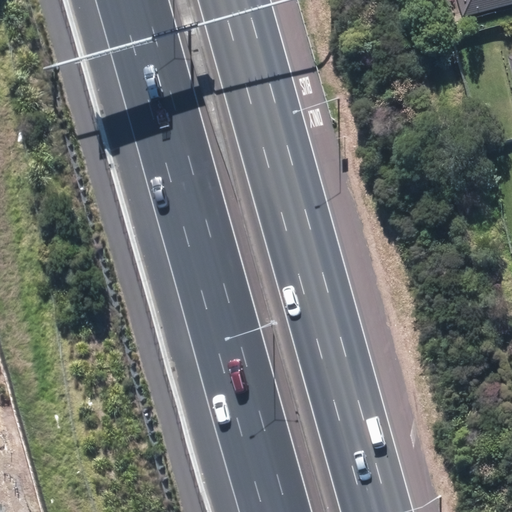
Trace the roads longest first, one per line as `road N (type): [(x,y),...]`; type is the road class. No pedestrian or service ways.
road 1 (motorway): [(219,0),(365,511)]
road 2 (motorway): [(289,511),(144,0)]
